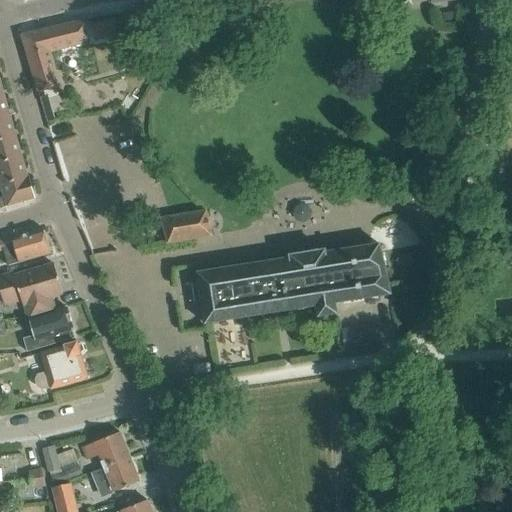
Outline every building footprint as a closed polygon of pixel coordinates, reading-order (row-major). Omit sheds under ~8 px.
[(114,19),(91,24),(93,35),(106,32),(108,37),(118,34),(114,19)] [(87,42),(82,20),(21,35),(37,91),(59,86),(50,51),(87,42)] [(0,117),(9,115),(3,95),(0,95),(0,117)] [(0,140),(15,136),(9,115),(0,117),(0,140)] [(0,162),(21,156),(15,136),(0,140),(0,162)] [(0,185),(27,177),(21,156),(0,162),(0,185)] [(0,206),(33,197),(27,177),(0,185),(0,188),(2,196),(0,196),(0,206)] [(166,243),(211,235),(205,210),(160,217),(166,243)] [(0,249),(1,249),(6,265),(49,252),(42,228),(0,240),(0,249)] [(196,271),(198,281),(190,283),(193,301),(201,300),(204,321),(314,304),(315,314),(334,311),(332,301),(387,292),(379,242),(324,251),(324,249),(289,255),(290,257),(196,271)] [(52,263),(0,278),(0,294),(3,304),(20,298),(22,304),(23,303),(27,317),(53,309),(50,296),(61,293),(52,263)] [(72,328),(65,306),(27,317),(32,335),(22,338),(26,351),(74,337),(71,328),(72,328)] [(372,323),(340,329),(344,349),(376,344),(372,323)] [(235,336),(221,342),(227,358),(242,352),(235,336)] [(39,352),(45,372),(36,374),(33,380),(36,387),(40,390),(49,387),(50,389),(86,378),(79,353),(83,350),(81,344),(76,343),(76,342),(39,352)] [(97,455),(102,466),(129,456),(119,431),(81,447),(86,459),(97,455)] [(46,471),(48,471),(53,485),(81,474),(73,449),(55,455),(52,445),(41,448),(46,471)] [(129,456),(102,466),(102,468),(90,473),(101,498),(112,493),(112,491),(138,481),(129,456)] [(29,471),(30,480),(42,477),(40,468),(29,471)] [(42,477),(30,480),(32,489),(44,486),(42,477)] [(50,488),(56,511),(77,511),(70,483),(50,488)] [(120,510),(120,511),(150,511),(146,499),(120,510)]
